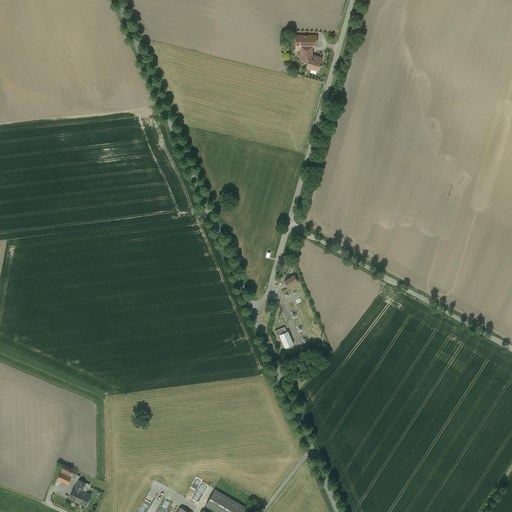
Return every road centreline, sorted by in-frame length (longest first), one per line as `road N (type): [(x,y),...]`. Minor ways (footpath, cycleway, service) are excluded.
road 1 (tertiary): [(251,310),(117,0)]
road 2 (unclassified): [(289,224),(511,348)]
road 3 (unclassified): [(353,0),(289,224)]
road 4 (tertiary): [(337,511),(251,310)]
